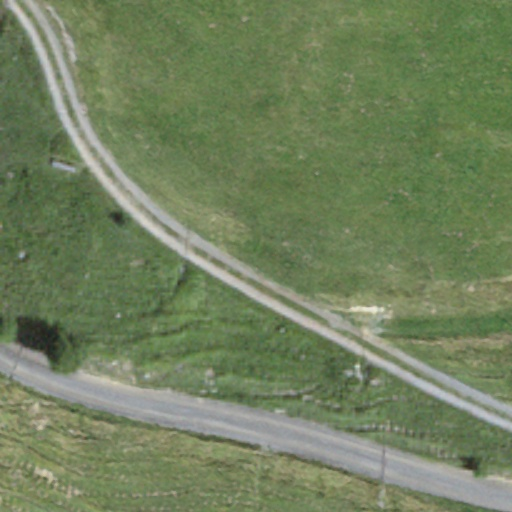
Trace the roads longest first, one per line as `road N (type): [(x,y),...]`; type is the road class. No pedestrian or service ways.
road 1 (track): [(16,0),(80,115),(174,233),(511,388)]
road 2 (track): [(511,493),(192,423),(0,336)]
